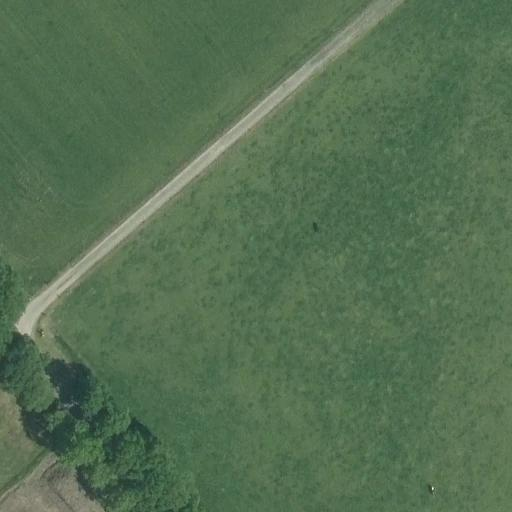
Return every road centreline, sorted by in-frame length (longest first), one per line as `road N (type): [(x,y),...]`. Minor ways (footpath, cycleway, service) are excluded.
road 1 (track): [(0,328),(381,0)]
road 2 (unclassified): [(155,511),(0,332)]
